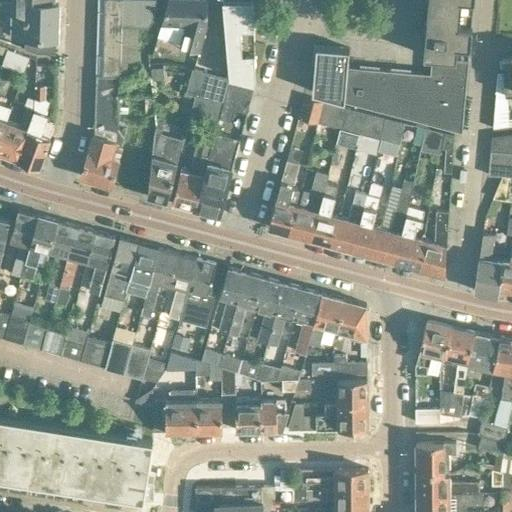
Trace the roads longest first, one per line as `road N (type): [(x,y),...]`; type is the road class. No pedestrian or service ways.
road 1 (residential): [(457,301),(487,0)]
road 2 (residential): [(170,511),(175,474),(185,456),(203,450),(393,447)]
road 3 (residential): [(239,242),(300,0)]
road 4 (residential): [(57,194),(74,124),(79,0)]
road 5 (residential): [(239,242),(57,194)]
road 6 (residential): [(393,447),(392,282)]
road 7 (residential): [(392,282),(239,242)]
road 8 (unclassified): [(0,349),(136,387)]
